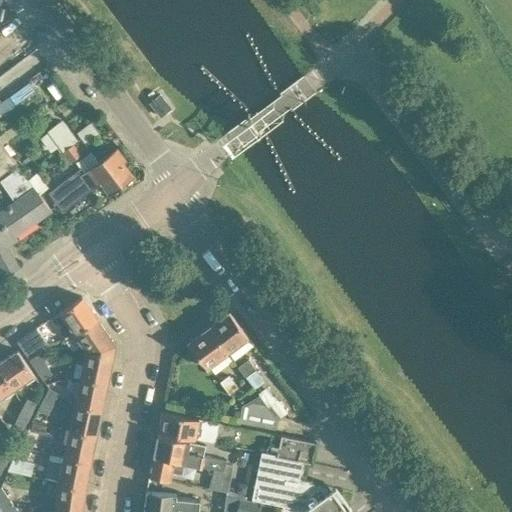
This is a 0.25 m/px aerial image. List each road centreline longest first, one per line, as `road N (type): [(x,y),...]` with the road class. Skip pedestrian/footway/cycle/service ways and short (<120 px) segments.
road 1 (unclassified): [(177,187),(355,48),(475,206),(511,229)]
road 2 (unclassified): [(411,511),(245,294),(177,187)]
road 3 (residential): [(87,250),(129,313),(143,360),(114,511)]
road 4 (unclassified): [(177,187),(36,0)]
